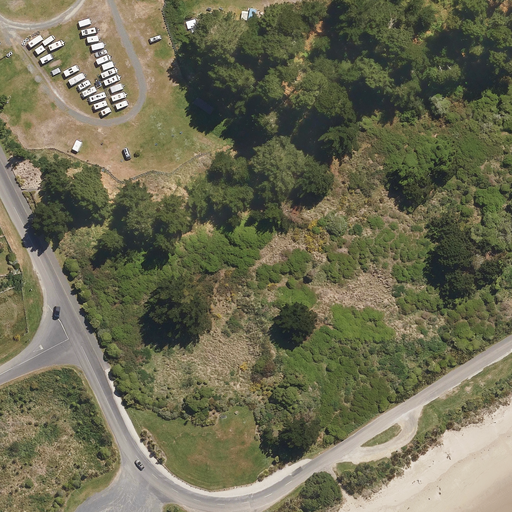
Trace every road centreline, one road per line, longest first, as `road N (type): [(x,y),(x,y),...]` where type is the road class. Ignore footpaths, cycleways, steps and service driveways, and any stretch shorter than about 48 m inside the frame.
road 1 (residential): [(511,343),(269,495),(221,504),(175,491),(138,459),(76,335)]
road 2 (residential): [(76,335),(0,180)]
